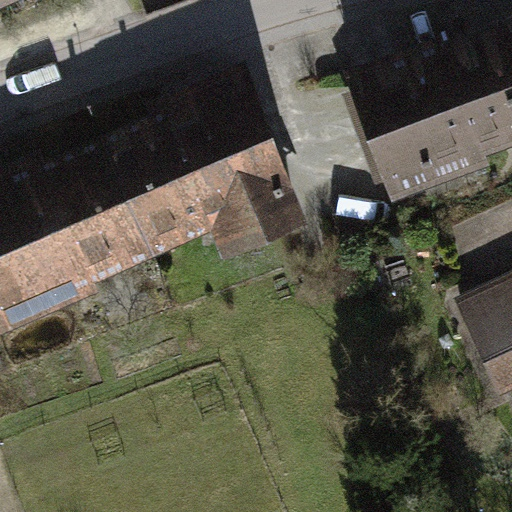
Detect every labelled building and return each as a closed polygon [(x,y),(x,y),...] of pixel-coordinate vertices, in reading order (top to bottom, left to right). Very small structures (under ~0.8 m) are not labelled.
[(511,4),(354,58),(398,187),(511,148),(511,4)] [(233,67),(149,105),(199,215),(207,211),(219,237),(296,201),(233,67)] [(200,221),(149,105),(97,126),(150,245),(200,221)] [(97,126),(0,168),(0,311),(150,245),(97,126)] [(511,269),(470,288),(511,383),(511,269)]
